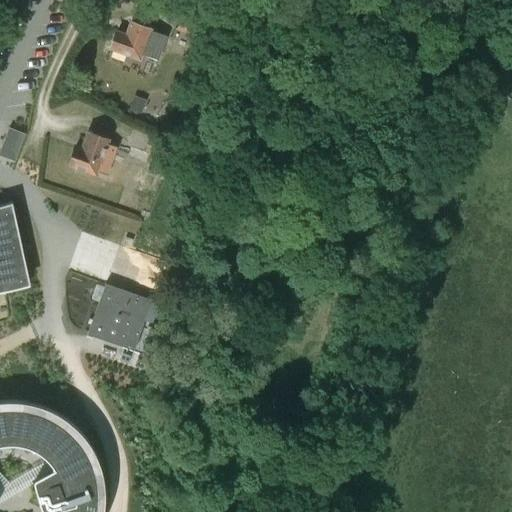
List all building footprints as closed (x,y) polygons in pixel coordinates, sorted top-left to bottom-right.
[(186,21),(182,32),(198,39),(202,27),(186,21)] [(151,30),(131,22),(126,35),(117,31),(111,49),(140,59),(141,55),(158,60),(166,36),(150,30),(151,30)] [(134,98),(130,109),(141,114),(145,103),(134,98)] [(4,152),(22,156),(28,129),(9,125),(4,152)] [(75,146),(68,165),(96,175),(97,170),(107,173),(116,148),(107,144),(108,139),(88,132),(82,148),(75,146)] [(150,139),(146,151),(169,160),(173,147),(150,139)] [(0,291),(10,290),(29,283),(11,202),(0,204),(0,291)] [(87,334),(112,343),(133,350),(151,300),(105,283),(87,334)] [(105,511),(107,494),(105,476),(100,458),(91,442),(79,427),(64,415),(48,406),(30,401),(11,399),(0,400),(0,511),(105,511)]
